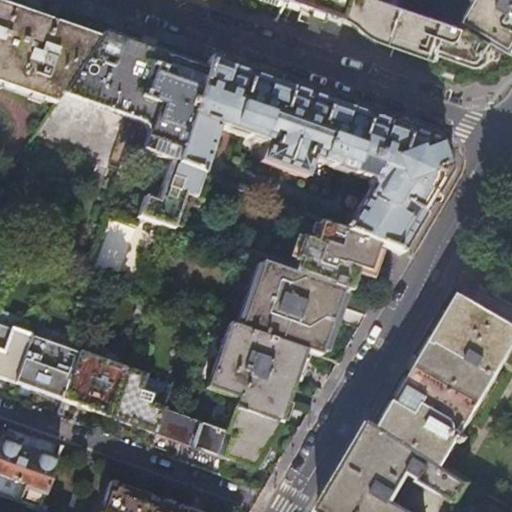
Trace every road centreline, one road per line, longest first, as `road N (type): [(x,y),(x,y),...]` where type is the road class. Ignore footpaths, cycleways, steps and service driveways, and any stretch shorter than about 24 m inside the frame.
road 1 (residential): [(283,511),(504,130)]
road 2 (residential): [(504,130),(138,0)]
road 3 (residential): [(0,408),(278,511)]
